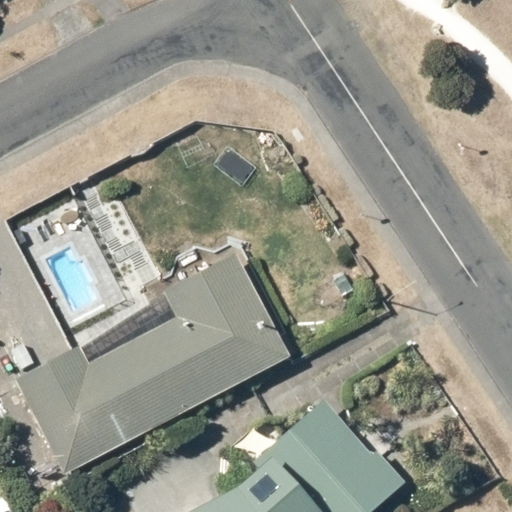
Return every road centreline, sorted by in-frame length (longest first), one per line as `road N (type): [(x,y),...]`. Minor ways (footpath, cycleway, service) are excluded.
road 1 (tertiary): [(288,0),(511,337)]
road 2 (residential): [(0,124),(243,0)]
